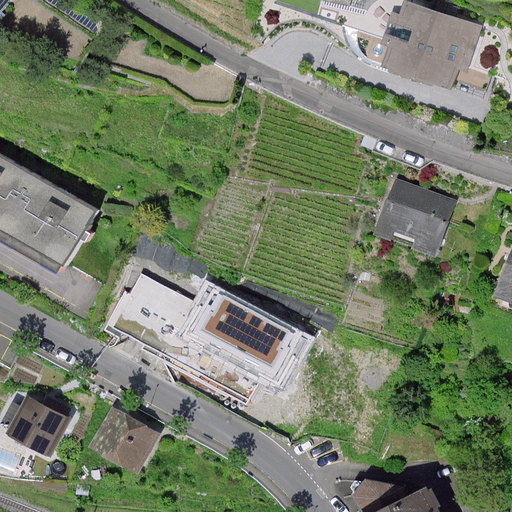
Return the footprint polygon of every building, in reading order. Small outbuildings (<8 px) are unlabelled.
[(0,0),(0,17),(12,0),(0,0)] [(404,42),(398,65),(464,84),(470,64),(477,66),(490,21),(419,0),(414,0),(412,10),(403,7),(394,39),(404,42)] [(0,156),(0,234),(67,272),(100,213),(0,156)] [(395,179),(375,236),(437,258),(457,201),(395,179)] [(511,244),(493,300),(511,305),(511,244)] [(208,281),(180,336),(286,392),(315,337),(208,281)] [(33,396),(11,434),(53,456),(73,418),(33,396)] [(114,410),(93,451),(140,475),(160,434),(114,410)] [(402,470),(354,487),(362,511),(411,494),(402,470)] [(436,511),(425,490),(381,511),(436,511)]
